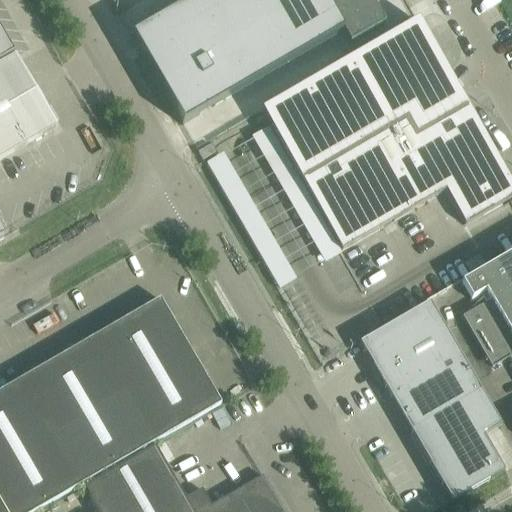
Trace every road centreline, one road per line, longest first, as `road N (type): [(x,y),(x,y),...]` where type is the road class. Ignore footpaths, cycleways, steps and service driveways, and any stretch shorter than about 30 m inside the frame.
road 1 (unclassified): [(369,511),(177,188)]
road 2 (unclassified): [(177,188),(71,0)]
road 3 (unclassified): [(0,292),(177,188)]
road 4 (unclassified): [(511,104),(452,0)]
